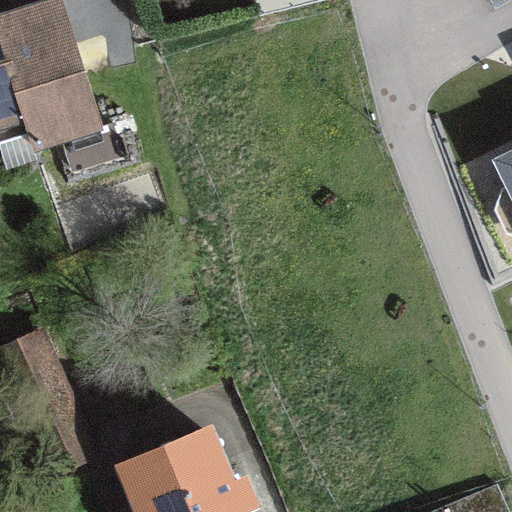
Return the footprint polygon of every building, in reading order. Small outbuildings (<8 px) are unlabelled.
[(34,147),(100,125),(59,0),(54,0),(0,17),(0,34),(26,116),(25,117),(34,147)] [(0,34),(0,124),(25,117),(26,116),(0,34)] [(511,160),(504,164),(511,179),(511,188),(506,191),(495,213),(504,231),(511,232),(511,160)] [(53,469),(90,452),(40,334),(4,348),(22,392),(6,398),(13,420),(30,413),(53,469)] [(124,467),(142,511),(241,511),(208,433),(124,467)] [(509,511),(496,483),(429,511),(509,511)]
